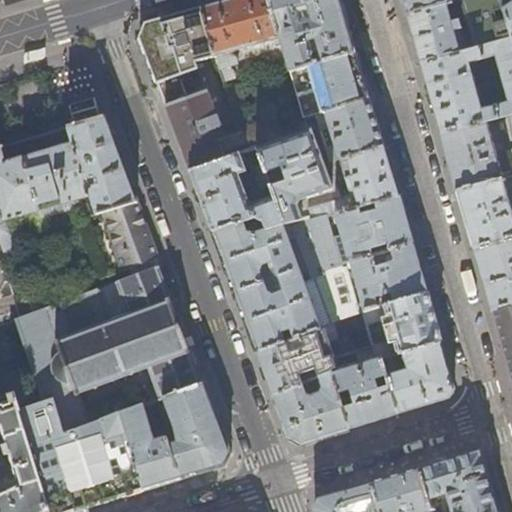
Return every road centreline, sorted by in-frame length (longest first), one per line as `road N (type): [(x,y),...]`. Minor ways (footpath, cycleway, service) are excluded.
road 1 (residential): [(275,480),(100,9)]
road 2 (residential): [(492,417),(371,0)]
road 3 (residential): [(492,417),(275,480)]
